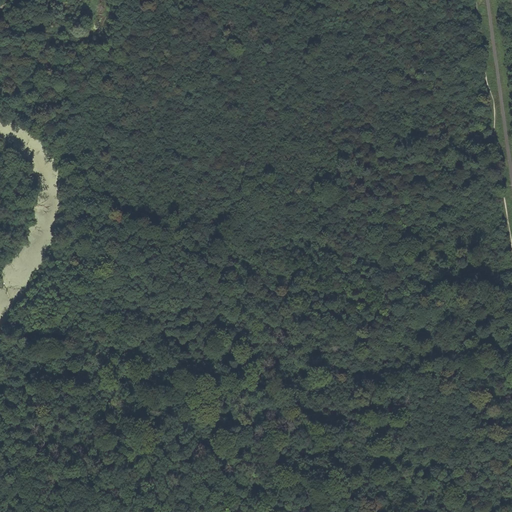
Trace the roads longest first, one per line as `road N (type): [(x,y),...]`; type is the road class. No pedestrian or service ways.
road 1 (unknown): [(477,11),(381,36),(264,15),(252,0)]
road 2 (unknown): [(511,241),(477,11)]
road 3 (track): [(511,172),(487,0)]
